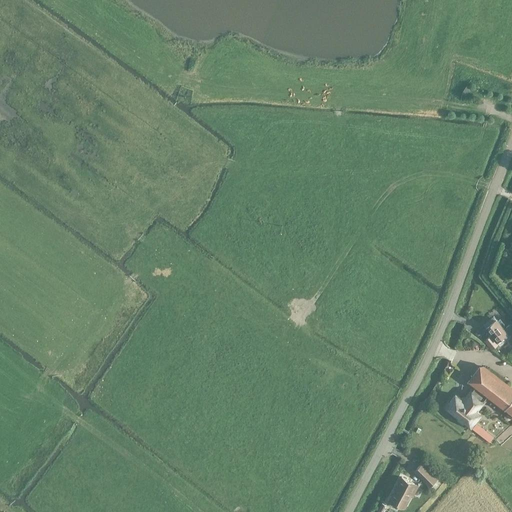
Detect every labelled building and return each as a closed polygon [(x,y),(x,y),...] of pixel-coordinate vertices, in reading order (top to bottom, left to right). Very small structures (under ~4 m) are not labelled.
[(471,89),(467,86),(463,93),(467,96),(471,89)] [(506,331),(503,327),(505,325),(500,319),(498,321),(496,319),(486,328),(501,345),(511,337),(506,331)] [(473,408),(487,390),(507,405),(505,408),(504,409),(505,409),(511,414),(511,388),(484,367),(485,367),(484,367),(471,383),(472,384),(472,383),(475,386),(474,388),(475,388),(478,390),(475,394),(472,392),(472,391),(467,397),(468,398),(467,400),(462,400),(462,399),(455,394),(445,407),(470,426),(480,413),(473,408)] [(422,463),(414,471),(429,486),(437,478),(422,463)] [(413,496),(418,485),(402,477),(390,500),(404,508),(411,495),(413,496)] [(377,511),(385,511),(389,505),(382,502),(377,511)]
